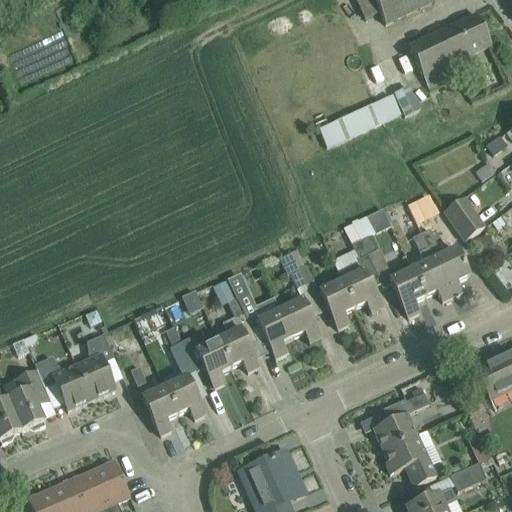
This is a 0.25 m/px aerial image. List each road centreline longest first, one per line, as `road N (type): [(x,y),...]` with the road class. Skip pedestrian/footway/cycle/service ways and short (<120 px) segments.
road 1 (residential): [(308,415),(511,318)]
road 2 (residential): [(0,477),(111,430),(125,433),(157,482),(178,476)]
road 3 (residential): [(178,476),(308,415)]
